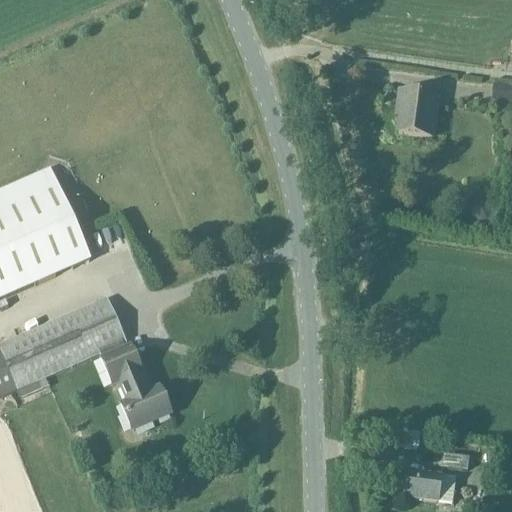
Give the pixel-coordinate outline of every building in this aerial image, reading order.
[(397,136),(432,141),(438,99),(399,93),(396,111),(400,112),(397,136)] [(0,192),(0,302),(90,263),(50,171),(0,192)] [(495,217),(475,224),(479,234),(498,226),(495,217)] [(0,400),(17,394),(100,360),(128,348),(107,300),(0,345),(0,400)] [(148,394),(128,348),(100,360),(111,386),(119,382),(127,403),(121,406),(132,432),(171,415),(159,389),(148,394)] [(442,455),(440,468),(464,471),(466,461),(466,459),(442,455)] [(405,471),(401,498),(435,503),(438,489),(463,493),(466,471),(464,471),(440,468),(422,465),(421,474),(405,471)]
